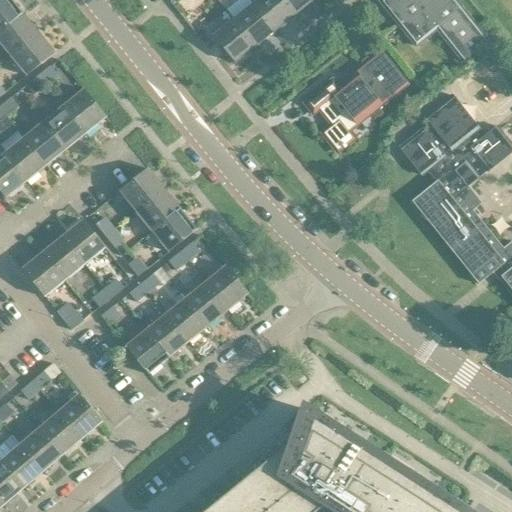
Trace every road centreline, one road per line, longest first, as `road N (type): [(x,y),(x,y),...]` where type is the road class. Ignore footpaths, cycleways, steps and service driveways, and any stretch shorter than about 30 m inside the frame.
road 1 (unknown): [(187,511),(329,398),(493,511)]
road 2 (tertiary): [(337,283),(193,129),(92,0)]
road 3 (unclassified): [(140,443),(337,283)]
road 4 (residential): [(140,443),(0,270)]
road 5 (tertiary): [(511,406),(337,283)]
road 6 (residential): [(0,246),(121,147)]
